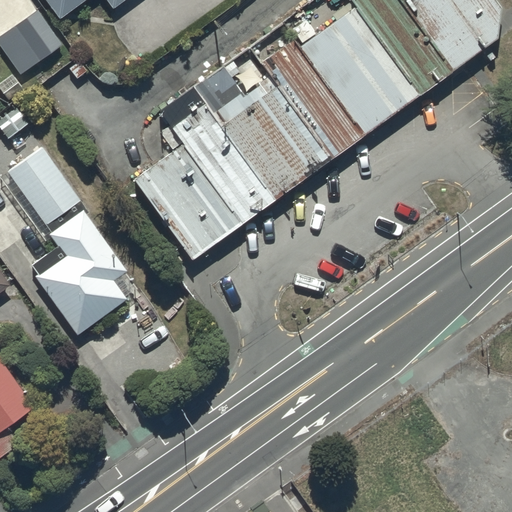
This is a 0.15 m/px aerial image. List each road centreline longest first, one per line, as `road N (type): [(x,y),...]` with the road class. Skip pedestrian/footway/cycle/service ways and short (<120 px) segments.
road 1 (secondary): [(231,439),(511,235)]
road 2 (secondary): [(100,511),(159,469),(231,439)]
